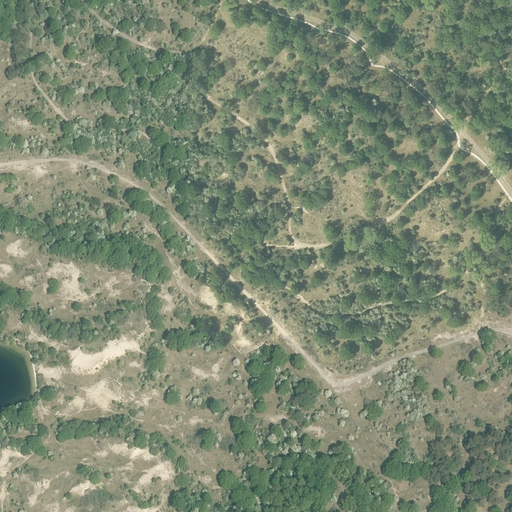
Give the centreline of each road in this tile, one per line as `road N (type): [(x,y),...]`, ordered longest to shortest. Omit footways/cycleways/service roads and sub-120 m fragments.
road 1 (track): [(0,167),(99,159),(153,197),(338,383),(476,326),(511,327)]
road 2 (track): [(84,0),(122,35),(190,56),(194,88),(263,136),(284,189),(289,232),(301,245),(327,245),(386,221),(458,145)]
